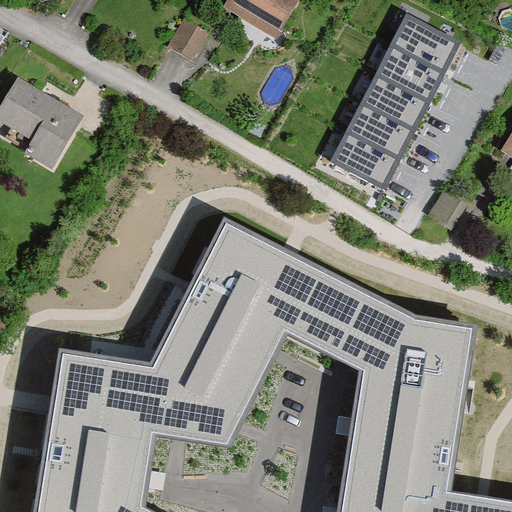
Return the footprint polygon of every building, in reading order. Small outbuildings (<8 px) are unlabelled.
[(301,4),(294,0),(231,0),(229,4),(281,36),(301,4)] [(393,21),(379,49),(429,75),(443,46),(393,21)] [(209,37),(185,23),(170,49),(195,62),(209,37)] [(379,49),(364,78),(414,103),(429,75),(379,49)] [(364,78),(350,106),(400,132),(414,103),(364,78)] [(19,85),(1,117),(37,140),(30,153),(54,168),(78,126),(64,118),(67,113),(19,85)] [(350,106),(335,135),(385,160),(400,132),(350,106)] [(335,135),(321,164),(371,189),(385,160),(335,135)] [(435,216),(458,228),(472,201),(449,189),(435,216)] [(511,511),(511,506),(455,499),(475,336),(418,330),(419,328),(228,231),(154,375),(66,364),(58,429),(47,511),(146,511),(155,442),(231,451),(287,340),(356,375),(339,511),(511,511)]
